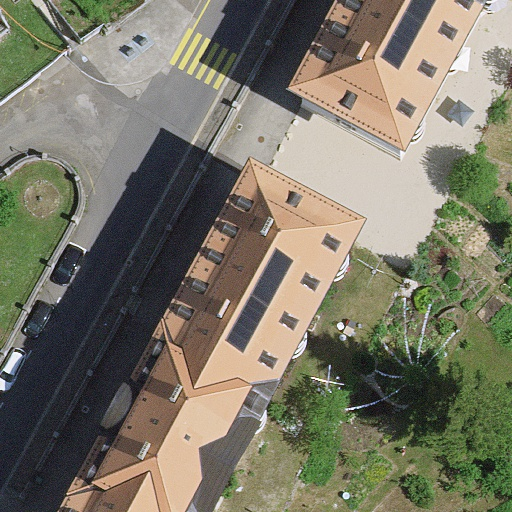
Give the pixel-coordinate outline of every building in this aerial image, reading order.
[(351,0),(287,120),(404,184),(481,43),(472,0),(351,0)] [(511,0),(472,0),(481,43),(511,13),(511,0)] [(0,40),(9,34),(0,21),(0,40)] [(250,191),(154,367),(271,430),(366,253),(250,191)] [(154,367),(75,511),(225,511),(271,430),(154,367)]
